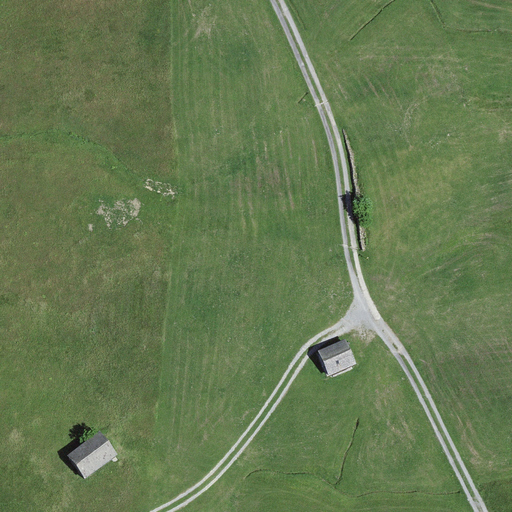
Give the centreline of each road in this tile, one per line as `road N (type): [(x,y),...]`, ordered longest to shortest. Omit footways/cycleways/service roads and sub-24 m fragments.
road 1 (track): [(277,0),(329,116),(367,313),(396,346),(484,511)]
road 2 (track): [(367,313),(322,338),(235,454),(165,511)]
